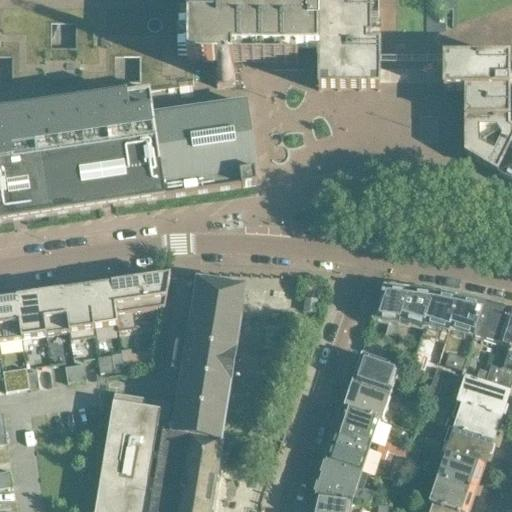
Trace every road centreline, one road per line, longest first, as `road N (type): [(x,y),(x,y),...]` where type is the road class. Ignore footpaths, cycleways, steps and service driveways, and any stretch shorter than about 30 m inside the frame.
road 1 (residential): [(0,270),(200,245),(370,258)]
road 2 (unknown): [(434,163),(416,143),(392,139),(352,151),(175,220),(170,246)]
road 3 (residential): [(370,258),(286,511)]
road 4 (residential): [(370,258),(511,284)]
